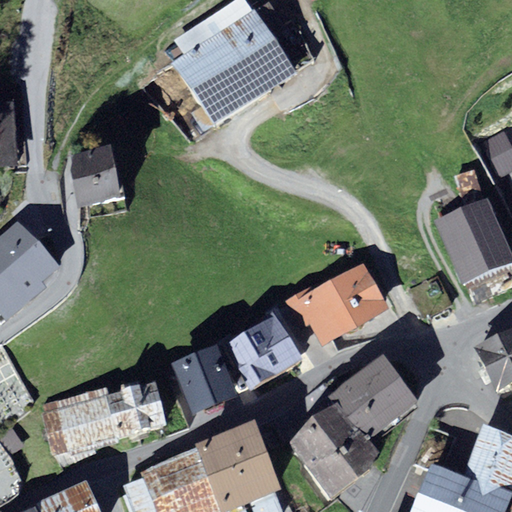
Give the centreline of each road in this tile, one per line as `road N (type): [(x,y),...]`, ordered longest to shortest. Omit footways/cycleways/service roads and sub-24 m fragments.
road 1 (track): [(292,0),(321,46),(318,75),(255,116),(238,135),(239,154),(251,167),(350,203),(369,221),(405,342)]
road 2 (residential): [(0,331),(63,286),(72,270),(39,176),(35,0)]
road 3 (residential): [(102,472),(266,406),(350,358),(430,340)]
road 4 (residential): [(442,371),(368,511)]
